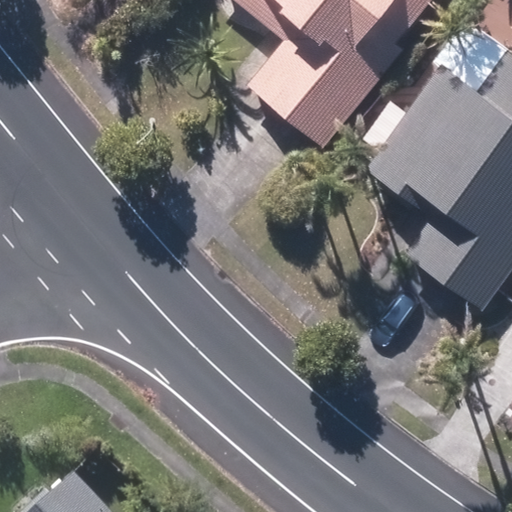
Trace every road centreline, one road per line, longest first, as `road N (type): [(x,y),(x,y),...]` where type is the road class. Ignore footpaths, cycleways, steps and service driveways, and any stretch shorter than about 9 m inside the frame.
road 1 (tertiary): [(79,220),(231,381),(390,511)]
road 2 (tertiary): [(0,116),(79,220)]
